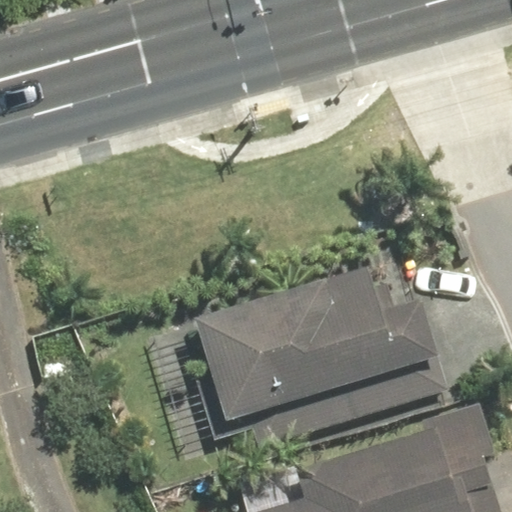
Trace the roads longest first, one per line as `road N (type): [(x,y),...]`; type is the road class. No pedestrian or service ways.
road 1 (secondary): [(0,86),(304,0)]
road 2 (residential): [(421,0),(511,240)]
